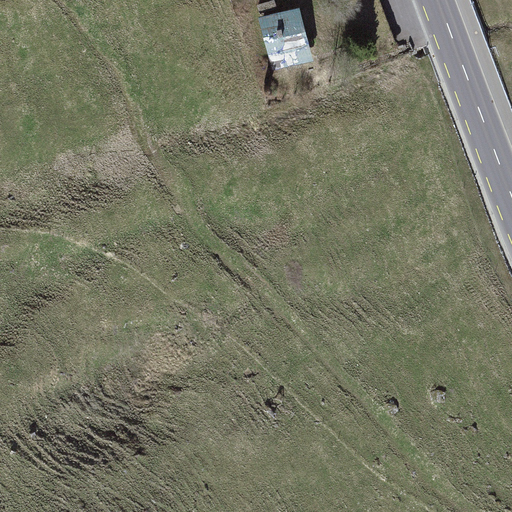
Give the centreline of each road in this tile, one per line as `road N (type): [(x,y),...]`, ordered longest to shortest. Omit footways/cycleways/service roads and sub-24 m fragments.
road 1 (track): [(480,511),(196,221),(71,0)]
road 2 (secondary): [(511,211),(432,0)]
